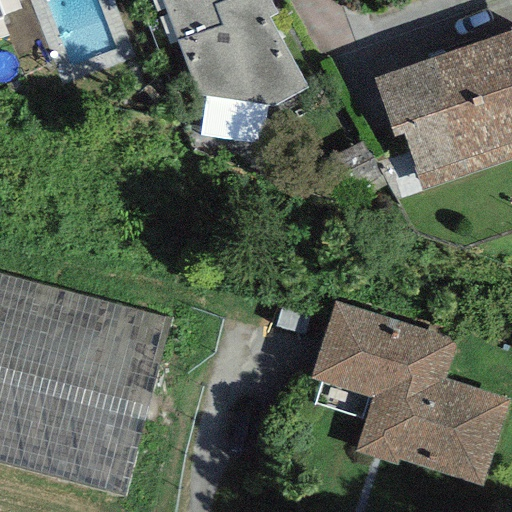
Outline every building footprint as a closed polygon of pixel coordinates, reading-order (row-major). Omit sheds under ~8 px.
[(158,0),(198,102),(274,113),(308,92),(269,21),(277,18),(267,0),(158,0)] [(511,38),(372,84),(392,147),(403,143),(420,194),(511,163),(511,38)] [(380,183),(363,145),(325,163),(343,200),(380,183)] [(0,276),(0,477),(119,509),(169,322),(0,276)] [(457,345),(333,307),(310,384),(370,403),(353,458),(398,471),(400,465),(483,490),(509,403),(445,384),(457,345)]
